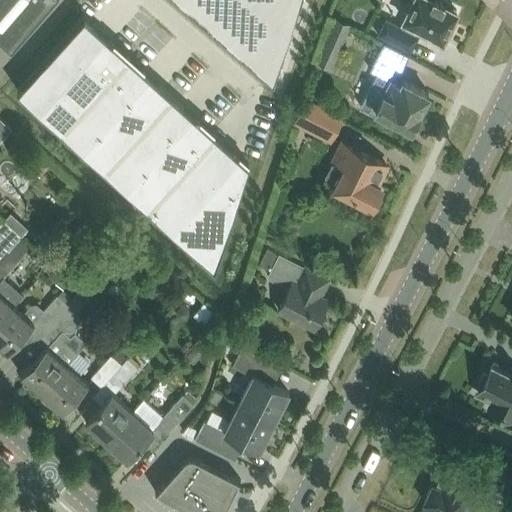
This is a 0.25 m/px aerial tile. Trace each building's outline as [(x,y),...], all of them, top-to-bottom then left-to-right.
[(0,0),(0,38),(11,48),(51,0),(0,0)] [(182,0),(273,78),(298,0),(182,0)] [(386,18),(378,33),(410,49),(418,34),(417,34),(420,27),(442,38),(444,36),(447,37),(454,25),(450,23),(457,10),(444,3),(445,2),(440,0),(412,0),(403,18),(405,19),(401,26),(386,18)] [(86,15),(19,90),(219,266),(253,162),(86,15)] [(325,39),(315,60),(332,68),(341,46),(325,39)] [(400,72),(409,54),(384,41),(370,69),(377,72),(360,105),(374,112),(375,108),(393,117),(411,126),(428,91),(411,82),(402,78),(400,83),(392,79),(396,70),(400,72)] [(306,96),(293,122),(331,142),(344,115),(306,96)] [(343,142),(335,158),(324,178),(354,193),(372,203),(381,185),(376,182),(386,163),(368,154),(343,142)] [(39,175),(48,165),(36,155),(27,165),(39,175)] [(63,216),(57,222),(64,228),(69,221),(63,216)] [(0,238),(0,258),(8,250),(6,249),(9,245),(1,238),(0,238)] [(0,317),(13,304),(21,295),(1,277),(18,259),(8,250),(0,258),(0,317)] [(312,268),(278,251),(266,274),(287,285),(276,307),(296,317),(314,326),(328,297),(321,294),(330,277),(312,268)] [(159,264),(150,275),(162,285),(171,275),(159,264)] [(72,298),(48,325),(58,333),(34,359),(21,373),(42,393),(68,365),(66,364),(78,351),(76,350),(82,339),(74,331),(80,316),(78,314),(75,312),(81,306),(86,302),(89,295),(80,288),(72,297),(72,298)] [(44,310),(38,316),(39,317),(48,325),(72,298),(72,297),(64,290),(58,297),(57,296),(44,310)] [(13,304),(0,317),(0,344),(8,351),(22,337),(34,323),(13,304)] [(177,309),(177,314),(180,317),(185,317),(189,314),(189,309),(185,306),(180,305),(177,309)] [(214,327),(222,313),(208,305),(200,319),(214,327)] [(194,345),(187,353),(195,360),(202,353),(194,345)] [(271,359),(242,345),(237,354),(232,363),(250,373),(237,399),(275,418),(289,391),(262,377),(271,359)] [(118,349),(112,355),(111,354),(92,376),(103,385),(109,378),(128,358),(126,356),(118,349)] [(118,386),(137,366),(128,358),(109,378),(118,386)] [(482,384),(478,391),(493,399),(490,406),(511,416),(511,370),(494,361),(487,373),(484,371),(478,382),(482,384)] [(68,365),(42,393),(62,411),(76,396),(87,383),(68,365)] [(182,393),(152,427),(136,413),(108,441),(127,458),(158,424),(167,432),(173,425),(194,403),(197,399),(187,389),(183,394),(182,393)] [(112,392),(99,406),(86,421),(108,441),(136,413),(112,392)] [(260,448),(275,418),(237,399),(222,428),(204,419),(195,437),(224,452),(233,435),(260,448)] [(222,511),(239,478),(195,456),(194,455),(189,455),(188,455),(187,456),(186,457),(184,458),(156,490),(199,511),(198,511),(222,511)] [(432,482),(424,501),(446,511),(470,511),(476,502),(473,500),(478,489),(507,504),(511,494),(511,480),(479,465),(470,484),(466,482),(467,478),(451,470),(451,471),(441,466),(433,482),(432,482)]
